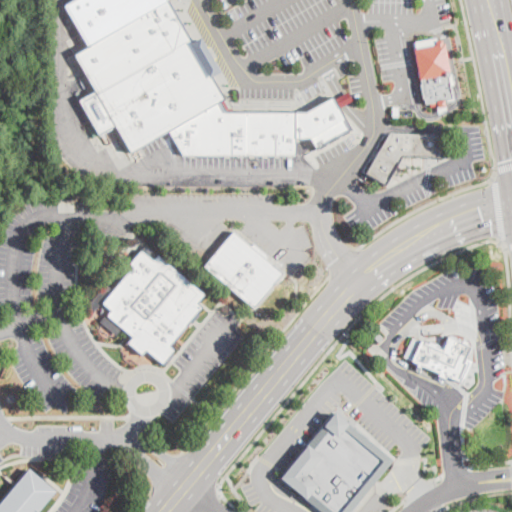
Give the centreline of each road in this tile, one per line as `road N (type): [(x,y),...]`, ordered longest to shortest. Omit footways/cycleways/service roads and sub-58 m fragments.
road 1 (primary): [(314,329),(162,511)]
road 2 (primary): [(380,263),(437,229),(511,206)]
road 3 (primary): [(511,121),(486,0)]
